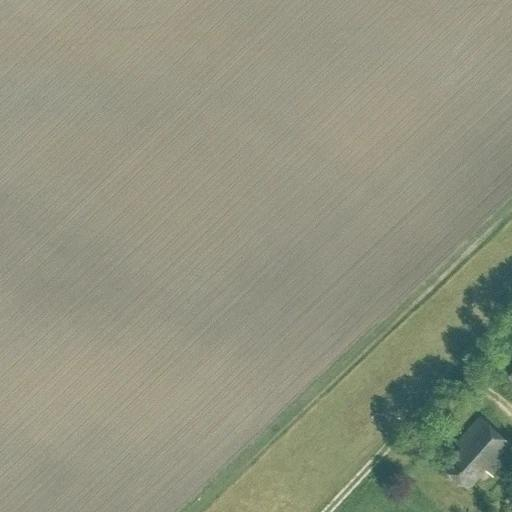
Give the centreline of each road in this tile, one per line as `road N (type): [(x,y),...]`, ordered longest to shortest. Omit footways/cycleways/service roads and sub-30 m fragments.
road 1 (track): [(178,511),(511,179)]
road 2 (track): [(328,511),(452,382)]
